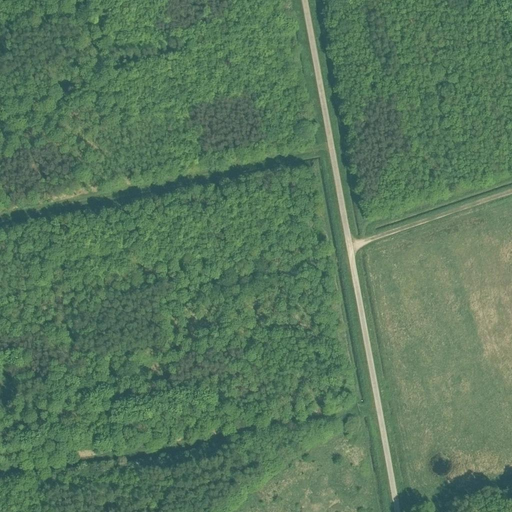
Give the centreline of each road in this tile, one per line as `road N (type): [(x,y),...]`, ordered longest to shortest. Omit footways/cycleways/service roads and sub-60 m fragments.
road 1 (unclassified): [(397,511),(349,247)]
road 2 (unclassified): [(304,0),(349,247)]
road 3 (track): [(349,247),(511,191)]
